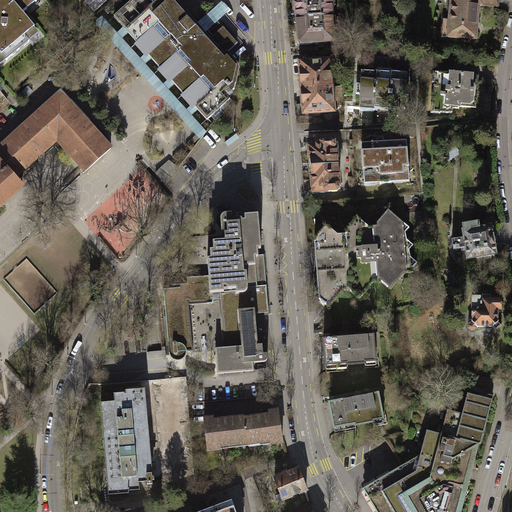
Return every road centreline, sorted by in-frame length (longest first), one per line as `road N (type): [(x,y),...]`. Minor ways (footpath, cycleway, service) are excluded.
road 1 (residential): [(283,153),(255,156),(211,182),(84,348),(56,438),(57,511)]
road 2 (tertiary): [(343,511),(317,467),(306,422),(283,153)]
road 3 (residential): [(511,214),(502,117),(511,36)]
road 4 (tertiary): [(283,153),(270,0)]
